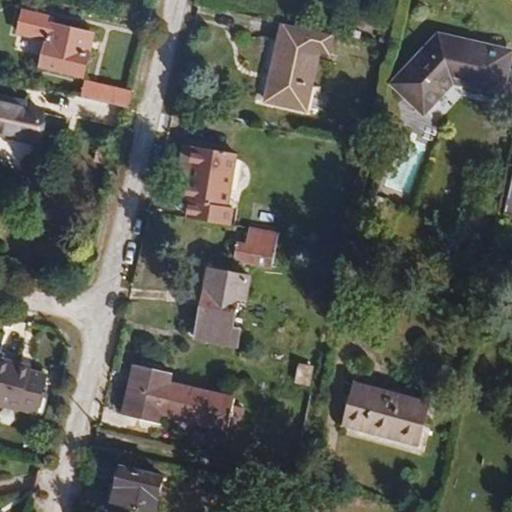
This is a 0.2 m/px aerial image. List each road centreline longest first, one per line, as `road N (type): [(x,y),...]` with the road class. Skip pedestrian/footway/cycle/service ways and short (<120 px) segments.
road 1 (residential): [(173,0),(98,317)]
road 2 (residential): [(98,317),(53,511)]
